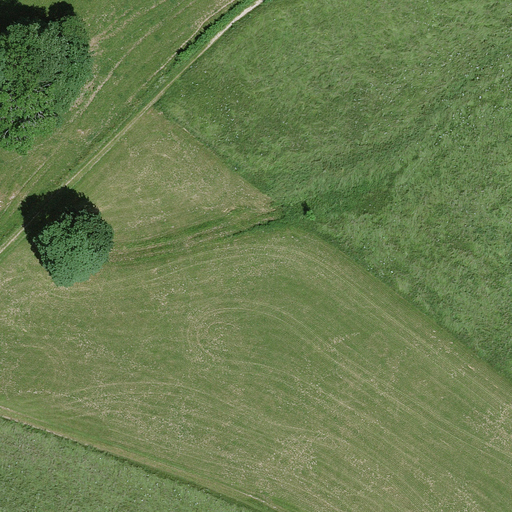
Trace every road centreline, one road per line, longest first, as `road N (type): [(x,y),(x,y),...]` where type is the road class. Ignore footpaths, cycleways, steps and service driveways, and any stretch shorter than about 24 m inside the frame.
road 1 (track): [(0,255),(223,30),(264,0)]
road 2 (track): [(0,411),(261,511)]
